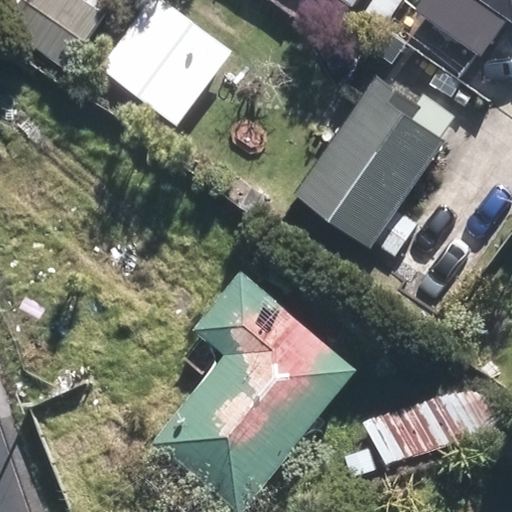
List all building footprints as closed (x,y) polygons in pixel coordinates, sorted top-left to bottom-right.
[(92,21),(60,0),(25,0),(10,24),(65,61),(92,21)] [(511,0),(434,0),(429,9),(474,39),(500,0),(511,0)] [(219,61),(151,12),(106,73),(175,122),(219,61)] [(433,133),(374,93),(304,195),(363,235),(433,133)] [(346,374),(235,286),(200,330),(231,354),(156,447),(236,511),(346,374)] [(372,420),(387,469),(468,443),(453,394),(372,420)]
